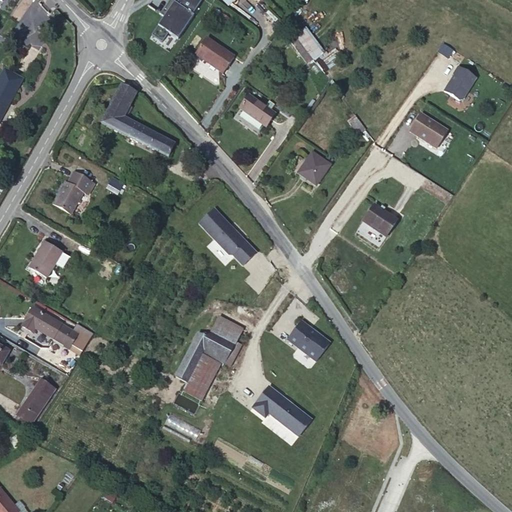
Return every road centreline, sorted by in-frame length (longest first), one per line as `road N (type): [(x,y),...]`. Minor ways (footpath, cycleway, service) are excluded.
road 1 (tertiary): [(421,431),(263,214),(100,42)]
road 2 (tertiary): [(100,42),(0,220)]
